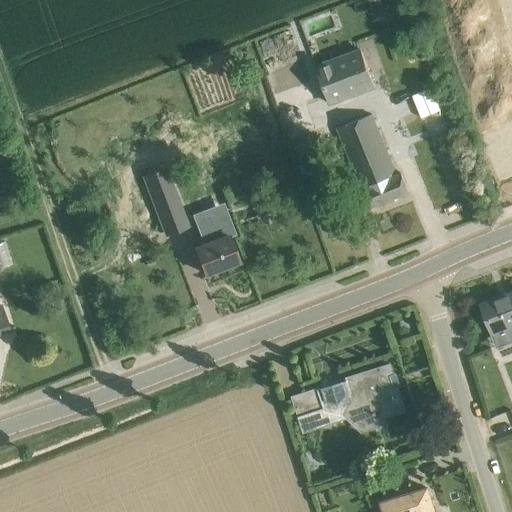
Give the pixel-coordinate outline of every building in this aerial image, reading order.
[(471,0),(463,0),(467,11),(475,8),(471,0)] [(479,19),(472,22),(471,22),(476,34),(484,31),(479,19)] [(472,42),(476,53),(484,50),(480,39),(472,42)] [(376,86),(361,48),(316,65),(331,104),(376,86)] [(488,61),(484,50),(476,53),(481,64),(488,61)] [(497,84),(499,91),(511,87),(508,79),(497,84)] [(474,85),(477,93),(489,88),(486,81),(474,85)] [(301,106),(279,115),(287,139),(310,131),(301,106)] [(511,126),(493,134),(508,174),(511,172),(511,126)] [(451,198),(465,194),(448,132),(433,135),(451,198)] [(397,174),(393,164),(358,177),(363,188),(358,190),(366,210),(410,192),(402,172),(397,174)] [(166,166),(142,175),(162,229),(186,219),(166,166)] [(245,184),(251,199),(265,194),(258,178),(245,184)] [(229,233),(225,234),(219,220),(199,228),(204,241),(195,245),(206,273),(240,260),(229,233)] [(54,290),(50,280),(33,285),(37,295),(54,290)] [(511,292),(482,303),(493,331),(508,326),(509,330),(511,329),(511,292)] [(0,334),(11,331),(2,304),(0,304),(0,334)] [(292,395),(298,414),(325,405),(327,409),(344,414),(345,412),(362,430),(378,425),(379,429),(386,426),(383,415),(404,408),(390,365),(348,378),(348,380),(345,381),(344,380),(322,387),(323,388),(319,386),(292,395)] [(371,492),(371,493),(388,488),(382,471),(365,476),(366,477),(371,492)] [(361,496),(371,492),(366,477),(356,481),(361,496)] [(435,511),(428,487),(381,502),(383,511),(435,511)]
